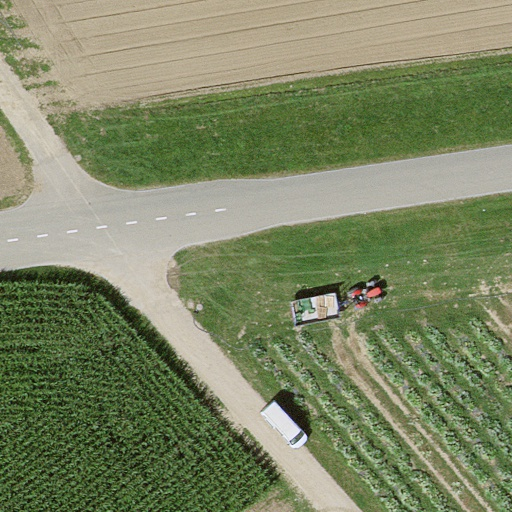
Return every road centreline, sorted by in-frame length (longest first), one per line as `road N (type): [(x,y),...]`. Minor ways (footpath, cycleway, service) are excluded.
road 1 (tertiary): [(0,241),(511,167)]
road 2 (track): [(339,511),(93,228)]
road 3 (track): [(0,84),(93,228)]
